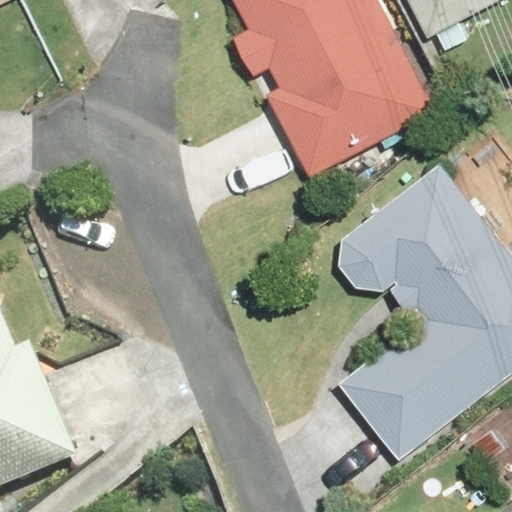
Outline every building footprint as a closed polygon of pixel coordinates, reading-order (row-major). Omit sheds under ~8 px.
[(383,0),(229,0),(242,26),(228,33),(249,75),(265,67),(275,86),(263,92),(302,171),(435,105),(383,0)] [(402,0),(421,37),(493,0),(402,0)] [(0,67),(13,61),(0,34),(0,67)] [(511,262),(427,166),(339,236),(337,238),(336,241),(336,243),(335,245),(334,248),(334,251),(334,253),(334,256),(334,258),(335,261),(335,264),(336,266),(337,268),(339,271),(340,273),(342,275),(343,277),(345,279),(347,280),(349,282),(351,283),(354,284),(356,285),(359,286),(361,287),(364,287),(366,288),(369,288),(372,287),(374,287),(377,286),(379,286),(382,285),(384,284),(386,282),(416,316),(337,385),(404,461),(511,365),(511,262)] [(0,511),(14,511),(27,507),(21,492),(102,456),(53,345),(39,351),(0,265),(0,511)] [(511,511),(511,500),(498,511),(511,511)]
